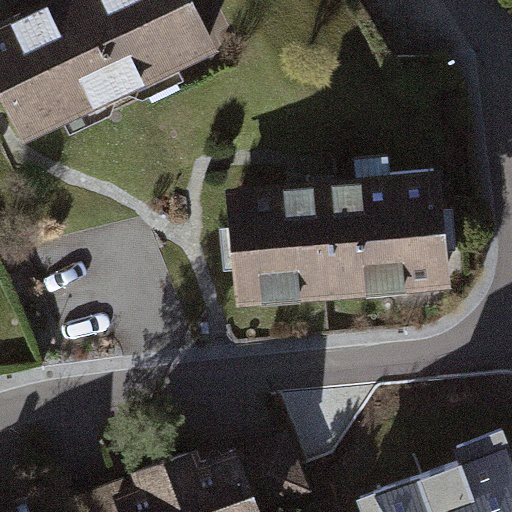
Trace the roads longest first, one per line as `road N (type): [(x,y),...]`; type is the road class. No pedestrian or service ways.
road 1 (residential): [(0,407),(475,348)]
road 2 (residential): [(511,262),(497,63)]
